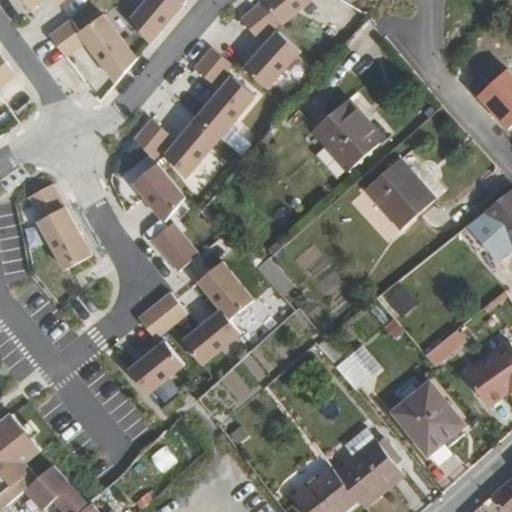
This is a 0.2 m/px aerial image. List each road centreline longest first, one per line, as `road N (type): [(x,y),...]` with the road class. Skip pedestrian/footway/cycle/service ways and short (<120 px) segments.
road 1 (residential): [(68,138),(93,205),(149,288),(58,375)]
road 2 (residential): [(68,138),(92,126),(219,0)]
road 3 (residential): [(68,138),(0,22)]
